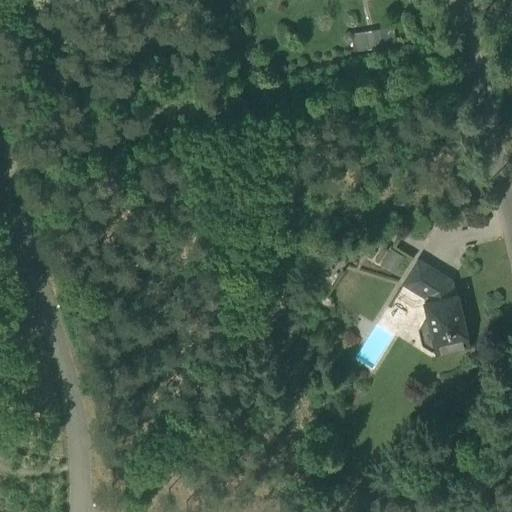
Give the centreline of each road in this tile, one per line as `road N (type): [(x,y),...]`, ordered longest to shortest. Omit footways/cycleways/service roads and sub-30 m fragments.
road 1 (unclassified): [(83,511),(81,384),(0,125)]
road 2 (unclassified): [(511,262),(449,0)]
